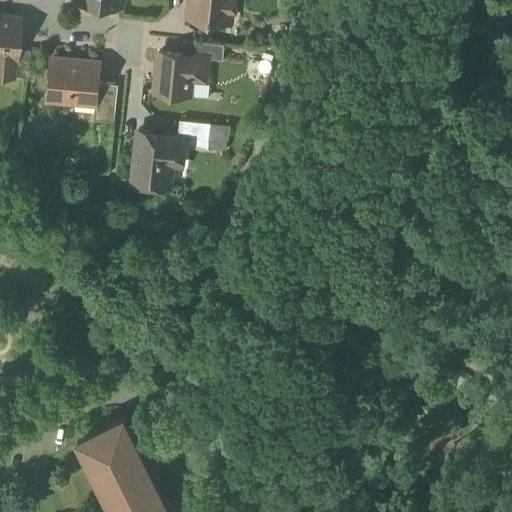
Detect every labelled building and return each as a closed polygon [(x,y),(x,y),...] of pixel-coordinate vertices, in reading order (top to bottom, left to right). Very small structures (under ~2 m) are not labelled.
[(234,0),(192,0),(192,18),(234,20),(234,0)] [(17,21),(0,19),(0,76),(11,77),(12,73),(14,51),(17,21)] [(195,45),(194,58),(207,59),(223,60),(224,47),(195,45)] [(27,52),(14,51),(12,73),(25,74),(27,52)] [(194,58),(159,55),(156,92),(188,94),(189,80),(205,81),(207,59),(194,58)] [(97,63),(48,57),(43,100),(93,106),(95,84),(97,63)] [(112,121),(115,86),(95,84),(93,106),(92,119),(112,121)] [(185,135),(184,148),(207,150),(210,123),(175,120),(174,134),(185,135)] [(174,134),(134,131),(130,187),(169,190),(171,165),(183,166),(184,148),(185,135),(174,134)] [(168,511),(124,415),(73,442),(108,511),(168,511)]
